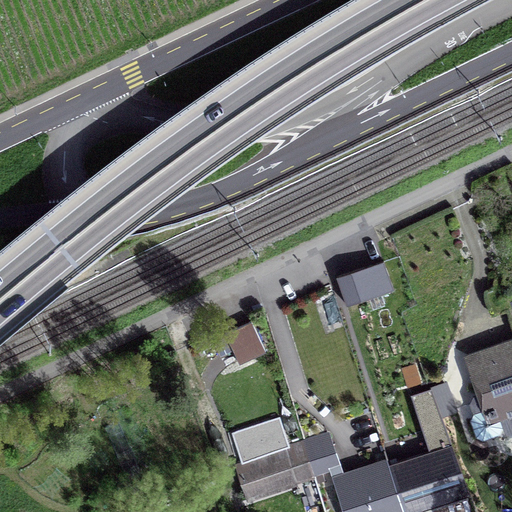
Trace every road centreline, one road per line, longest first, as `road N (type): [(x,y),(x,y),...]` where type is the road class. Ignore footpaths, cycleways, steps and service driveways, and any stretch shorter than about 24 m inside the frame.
road 1 (residential): [(0,394),(511,155)]
road 2 (motorway): [(0,315),(227,136),(449,0)]
road 3 (motorway): [(395,0),(172,142),(0,279)]
road 4 (residential): [(378,81),(301,115),(221,128),(138,119),(82,101)]
road 5 (primary): [(80,210),(144,215),(183,205),(317,142)]
road 6 (primary): [(301,0),(82,101)]
road 7 (primary): [(317,142),(511,50)]
road 8 (residential): [(378,81),(511,3)]
